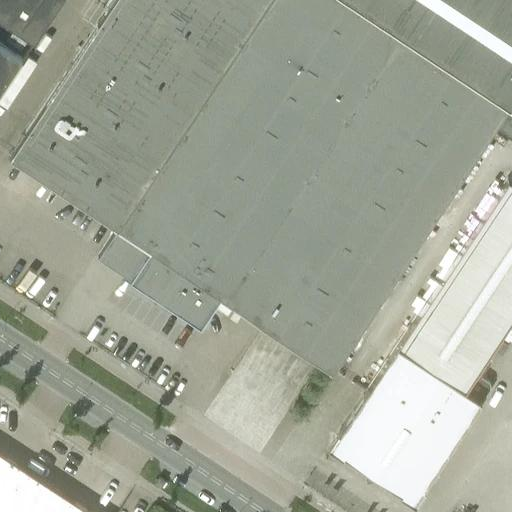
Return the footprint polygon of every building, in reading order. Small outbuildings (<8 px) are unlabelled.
[(0,0),(0,18),(34,41),(60,0),(0,0)] [(511,0),(112,0),(9,155),(149,247),(130,276),(200,322),(219,294),(332,368),(494,125),(511,137),(511,107),(506,104),(511,94),(511,0)] [(21,48),(27,39),(12,30),(7,39),(21,48)] [(0,90),(22,58),(0,43),(0,90)] [(491,374),(478,367),(511,315),(511,178),(507,176),(335,435),(338,450),(364,467),(371,465),(378,470),(380,477),(405,494),(420,491),(481,398),(479,392),(485,391),(492,379),(491,374)] [(501,353),(507,344),(500,339),(494,348),(501,353)] [(91,511),(0,451),(0,511),(91,511)]
